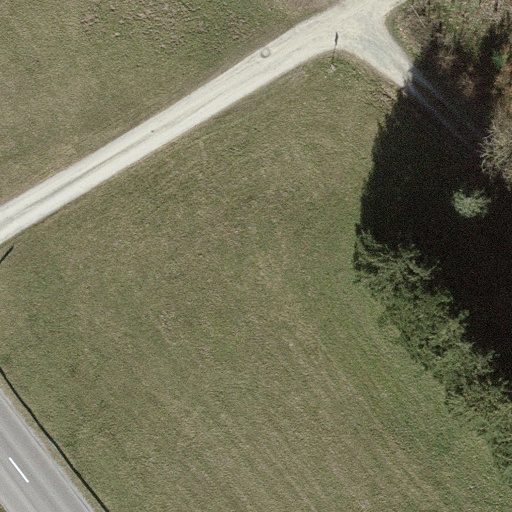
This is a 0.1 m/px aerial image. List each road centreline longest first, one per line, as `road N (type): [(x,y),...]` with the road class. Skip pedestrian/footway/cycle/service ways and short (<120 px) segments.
road 1 (track): [(0,230),(374,0)]
road 2 (track): [(344,17),(511,174)]
